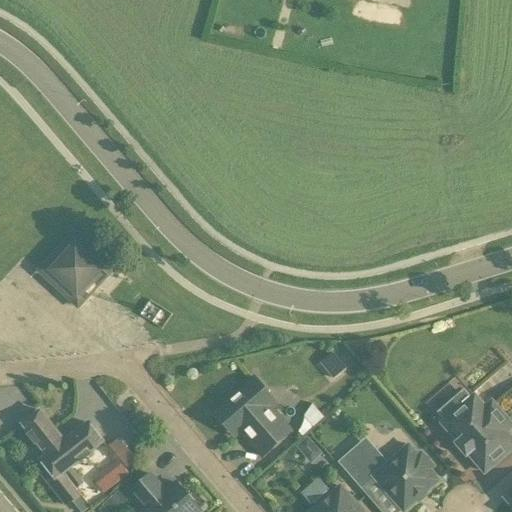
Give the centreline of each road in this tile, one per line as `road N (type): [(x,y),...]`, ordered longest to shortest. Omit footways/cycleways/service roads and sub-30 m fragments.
road 1 (tertiary): [(0,43),(33,69),(180,238),(261,290),(304,301),(375,300),(511,260)]
road 2 (residential): [(0,374),(124,364),(250,511)]
